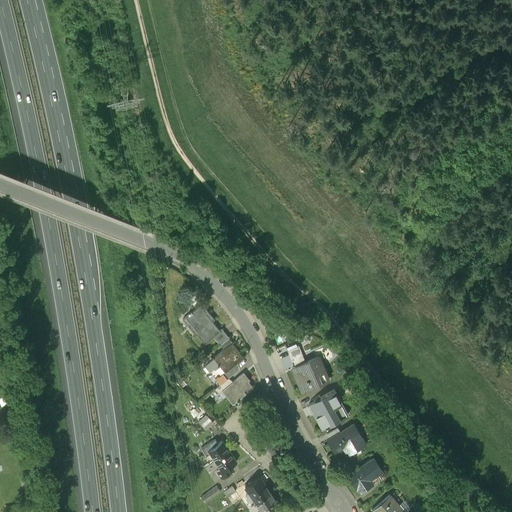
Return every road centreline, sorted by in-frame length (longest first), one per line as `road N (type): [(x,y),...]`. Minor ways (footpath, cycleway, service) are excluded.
road 1 (motorway): [(117,511),(62,143),(26,0)]
road 2 (motorway): [(0,4),(73,371),(88,511)]
road 3 (residential): [(343,511),(250,330),(212,281),(150,242),(0,184)]
road 4 (track): [(135,0),(176,147),(286,278),(314,298)]
road 5 (track): [(314,298),(504,511)]
road 6 (track): [(511,164),(400,268)]
